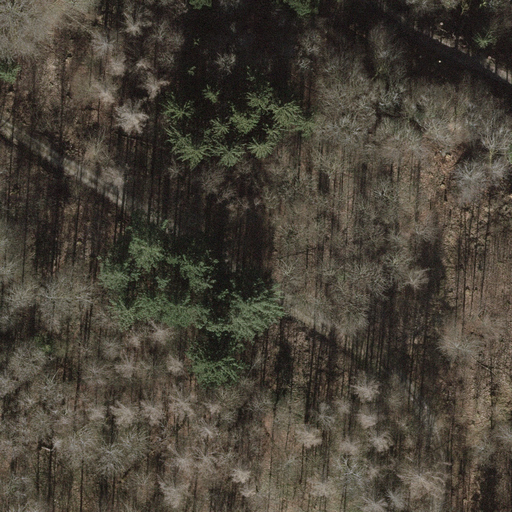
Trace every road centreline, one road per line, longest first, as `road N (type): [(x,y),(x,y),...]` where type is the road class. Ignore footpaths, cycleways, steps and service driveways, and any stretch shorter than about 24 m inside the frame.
road 1 (track): [(0,118),(200,253),(366,340),(429,405),(447,453),(436,511)]
road 2 (track): [(372,0),(414,33),(511,78)]
